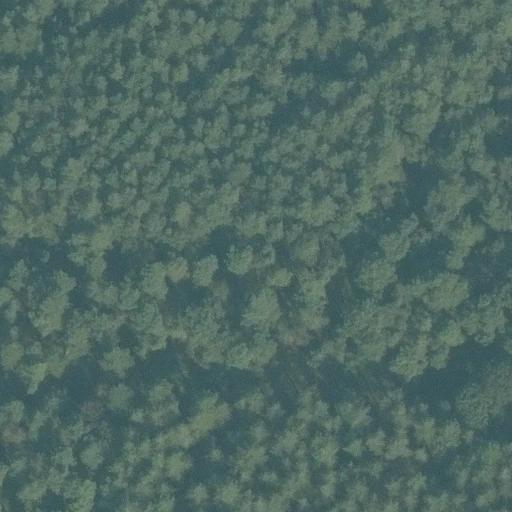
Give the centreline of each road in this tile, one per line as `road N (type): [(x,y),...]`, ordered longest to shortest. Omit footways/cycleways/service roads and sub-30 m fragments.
road 1 (track): [(0,394),(290,376),(511,412)]
road 2 (track): [(290,376),(511,70)]
